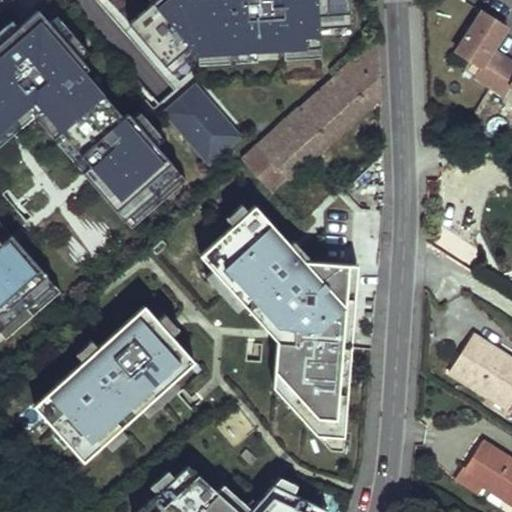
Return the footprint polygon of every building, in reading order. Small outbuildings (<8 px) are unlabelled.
[(351,24),(349,0),(152,0),(128,21),(165,64),(189,43),(196,51),(197,52),(256,49),(283,47),(320,45),(319,36),(319,26),(351,24)] [(0,325),(52,280),(17,239),(7,247),(0,239),(0,102),(12,116),(31,100),(38,108),(40,105),(97,171),(89,177),(124,218),(179,170),(154,142),(131,115),(128,110),(123,114),(84,69),(88,65),(80,56),(49,19),(38,7),(18,25),(0,40),(0,325)] [(80,56),(88,49),(56,12),(49,19),(80,56)] [(505,29),(479,12),(454,52),(478,68),(472,78),(487,88),(505,60),(491,51),(505,29)] [(12,17),(0,26),(0,40),(18,25),(12,17)] [(319,36),(351,34),(351,24),(319,26),(319,36)] [(380,98),(378,42),(374,42),(341,72),(342,72),(301,109),(299,105),(278,124),(278,125),(242,159),(257,176),(268,187),(283,173),(289,178),(380,98)] [(165,64),(172,72),(196,51),(189,43),(165,64)] [(283,47),(284,57),(321,55),(320,45),(283,47)] [(197,52),(198,63),(257,59),(256,49),(197,52)] [(511,65),(505,60),(487,88),(502,97),(509,88),(511,90),(511,65)] [(195,84),(164,110),(208,161),(238,135),(195,84)] [(0,140),(33,112),(89,177),(97,171),(40,105),(38,108),(31,100),(12,116),(0,102),(0,140)] [(154,142),(163,135),(139,109),(131,115),(154,142)] [(124,218),(130,225),(185,178),(179,170),(124,218)] [(253,206),(198,256),(279,342),(273,387),(330,448),(342,449),(356,264),(304,260),(253,206)] [(17,239),(0,220),(0,239),(7,247),(17,239)] [(0,325),(0,331),(4,335),(58,287),(52,280),(0,325)] [(145,305),(36,407),(85,459),(194,357),(145,305)] [(511,359),(474,335),(449,374),(506,410),(507,408),(511,411),(511,359)] [(511,460),(482,441),(464,469),(486,483),(492,487),(489,490),(511,504),(511,460)] [(242,511),(187,465),(150,511),(327,511),(328,511),(271,483),(245,511),(242,511)] [(464,469),(462,467),(455,478),(479,493),(486,483),(464,469)]
